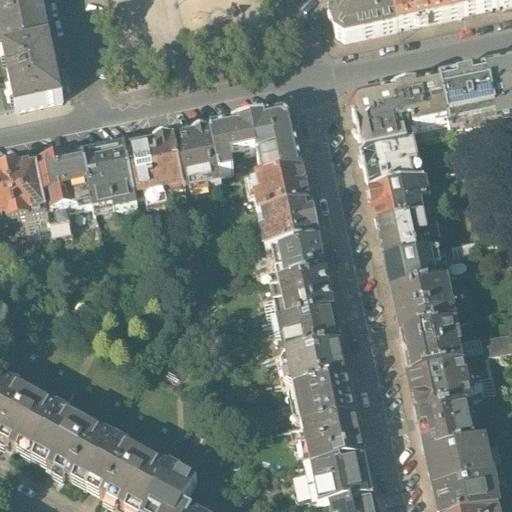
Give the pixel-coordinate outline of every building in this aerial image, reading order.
[(52,52),(41,0),(19,0),(0,4),(0,41),(5,62),(52,52)] [(377,0),(329,0),(330,4),(336,34),(349,43),(401,32),(397,11),(395,2),(379,7),(377,0)] [(408,0),(410,9),(397,11),(401,32),(410,31),(464,19),(461,0),(408,0)] [(496,0),(461,0),(464,19),(493,13),(499,12),(496,0)] [(511,0),(496,0),(499,12),(504,10),(511,8),(511,0)] [(52,52),(5,62),(12,93),(15,113),(62,103),(52,52)] [(511,70),(488,76),(501,133),(511,130),(511,70)] [(462,81),(440,85),(452,141),(501,133),(488,76),(462,81)] [(415,148),(452,141),(440,85),(359,101),(352,112),(361,153),(362,158),(415,148)] [(12,93),(0,95),(0,116),(15,113),(12,93)] [(266,177),(304,167),(295,125),(283,116),(217,130),(212,131),(223,177),(236,175),(233,158),(262,154),(266,177)] [(208,132),(176,139),(187,193),(214,188),(225,187),(223,177),(212,131),(208,132)] [(131,148),(127,149),(138,206),(149,204),(150,213),(171,211),(170,199),(188,197),(187,193),(176,139),(131,148)] [(363,163),(370,194),(423,183),(415,148),(362,158),(363,163)] [(122,150),(87,157),(97,211),(116,210),(117,216),(140,212),(138,206),(127,149),(122,150)] [(82,158),(40,167),(52,231),(74,228),(72,215),(97,211),(87,157),(82,158)] [(18,172),(0,175),(0,231),(30,225),(33,241),(53,237),(52,231),(40,167),(18,172)] [(308,186),(304,167),(266,177),(248,182),(252,203),(259,202),(261,216),(313,207),(308,186)] [(371,199),(377,228),(424,220),(433,218),(427,182),(423,183),(370,194),(371,199)] [(318,233),(313,207),(261,216),(267,250),(274,249),(320,239),(318,233)] [(384,260),(385,264),(439,254),(435,236),(428,237),(424,220),(377,228),(384,260)] [(326,267),(320,239),(274,249),(280,283),(327,274),(326,267)] [(386,269),(391,295),(446,284),(451,283),(448,269),(442,270),(439,254),(385,264),(386,269)] [(333,303),(327,274),(280,283),(272,286),(279,321),(335,311),(333,303)] [(397,328),(400,341),(454,329),(446,284),(391,295),(397,328)] [(336,316),(335,311),(279,321),(288,356),(342,345),(336,316)] [(402,347),(408,380),(463,370),(454,329),(400,341),(402,347)] [(349,375),(342,345),(288,356),(276,359),(284,394),(296,392),(350,381),(349,375)] [(409,383),(417,419),(471,409),(481,406),(478,388),(468,390),(463,370),(408,380),(409,383)] [(0,447),(12,453),(34,465),(63,412),(8,381),(0,397),(0,447)] [(354,400),(350,381),(296,392),(304,431),(359,420),(354,400)] [(424,453),(425,458),(472,449),(468,432),(476,430),(471,409),(417,419),(424,453)] [(116,442),(63,412),(34,465),(53,475),(88,493),(116,442)] [(365,450),(359,420),(304,431),(310,471),(367,458),(365,450)] [(115,508),(121,511),(144,511),(168,467),(116,442),(88,493),(115,508)] [(426,462),(433,492),(495,481),(504,479),(501,460),(484,463),(481,447),(472,449),(425,458),(426,462)] [(374,489),(367,458),(310,471),(318,510),(331,507),(376,498),(374,489)] [(188,511),(186,510),(200,484),(168,467),(144,511),(188,511)] [(433,495),(436,511),(492,511),(490,501),(498,500),(495,481),(433,492),(433,495)] [(378,511),(376,498),(331,507),(331,511),(378,511)]
